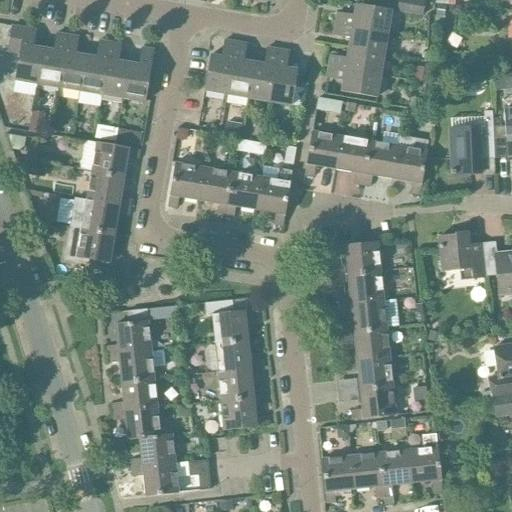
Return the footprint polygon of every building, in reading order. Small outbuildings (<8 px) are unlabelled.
[(424,0),(398,0),(396,12),(423,17),(426,0),(424,0)] [(336,24),(388,34),(391,12),(355,6),(354,16),(338,13),(336,24)] [(349,49),(384,55),(388,34),(336,24),(334,35),(350,38),(349,49)] [(11,27),(7,52),(19,54),(14,81),(15,81),(13,93),(34,97),(36,85),(42,49),(33,48),(35,31),(11,27)] [(36,85),(58,89),(66,37),(55,35),(52,51),(42,49),(36,85)] [(58,89),(79,92),(85,57),(75,55),(78,39),(66,37),(58,89)] [(79,92),(100,96),(109,44),(97,42),(94,59),(85,57),(79,92)] [(204,92),(226,96),(235,44),(224,42),(221,58),(210,56),(204,92)] [(100,96),(122,100),(128,64),(118,62),(121,46),(109,44),(100,96)] [(226,96),(248,99),(253,64),(244,62),(247,46),(235,44),(226,96)] [(122,100),(144,103),(153,51),(141,49),(138,65),(128,64),(122,100)] [(248,99),(269,103),(278,51),(266,49),(264,66),(253,64),(248,99)] [(329,67),(381,76),(384,55),(349,49),(347,58),(331,56),(329,67)] [(269,103),(292,107),(298,71),(284,69),(286,52),(278,51),(269,103)] [(342,93),(377,98),(381,76),(329,67),(327,78),(344,81),(342,93)] [(317,110),(339,113),(341,101),(318,98),(317,110)] [(511,158),(511,110),(504,111),(505,127),(493,128),(494,159),(511,158)] [(448,131),(451,177),(481,174),(480,160),(494,159),(493,128),(492,128),(492,112),(484,113),(484,128),(448,131)] [(304,176),(314,178),(316,166),(335,170),(341,137),(312,132),(304,176)] [(354,185),(361,187),(369,142),(341,137),(335,170),(356,174),(354,185)] [(428,142),(413,139),(399,137),(398,147),(392,180),(412,184),(410,195),(419,196),(427,152),(426,152),(428,142)] [(239,138),(236,147),(262,156),(265,146),(239,138)] [(83,142),(79,170),(91,172),(124,178),(127,159),(137,160),(140,151),(128,149),(83,142)] [(361,187),(370,188),(372,177),(392,180),(398,147),(369,142),(361,187)] [(168,207),(176,209),(178,198),(196,201),(202,168),(175,163),(168,207)] [(216,216),(224,217),(232,173),(202,168),(196,201),(218,205),(216,216)] [(273,226),(281,228),(289,183),(292,172),(279,170),(277,181),(260,178),(254,211),(275,215),(273,226)] [(86,201),(130,208),(131,200),(120,198),(124,178),(91,172),(86,201)] [(224,217),(233,219),(235,208),(254,211),(260,178),(232,173),(224,217)] [(128,217),(130,208),(86,201),(75,199),(70,228),(81,230),(114,235),(117,216),(128,217)] [(89,261),(119,266),(121,257),(110,255),(114,235),(81,230),(70,228),(64,260),(88,264),(89,261)] [(460,272),(461,282),(486,279),(486,278),(483,246),(471,247),(469,233),(456,234),(456,236),(440,238),(444,274),(460,272)] [(346,255),(349,277),(381,273),(378,243),(334,247),(335,256),(346,255)] [(498,276),(500,295),(511,294),(511,254),(498,256),(497,244),(483,246),(486,278),(498,276)] [(339,306),(384,301),(381,273),(349,277),(350,295),(338,296),(339,306)] [(354,334),(388,330),(384,301),(339,306),(340,314),(352,313),(354,334)] [(212,316),(215,345),(247,342),(245,322),(258,321),(257,311),(233,314),(231,302),(205,304),(206,317),(212,316)] [(148,310),(127,312),(129,324),(116,326),(118,346),(107,347),(108,356),(153,351),(148,310)] [(345,354),(346,364),(391,359),(388,330),(354,334),(356,353),(345,354)] [(218,372),(218,373),(263,369),(263,361),(249,362),(247,342),(215,345),(215,346),(209,347),(204,353),(206,367),(212,372),(218,372)] [(489,378),(492,398),(511,394),(511,345),(494,348),(498,376),(489,378)] [(120,362),(122,383),(156,380),(153,351),(108,356),(108,364),(120,362)] [(358,370),(360,391),(394,387),(391,359),(346,364),(347,371),(358,370)] [(218,373),(221,402),(253,399),(251,379),(264,377),(263,369),(218,373)] [(112,405),(113,414),(159,409),(156,380),(122,383),(124,403),(112,405)] [(351,412),(352,421),(397,416),(394,387),(360,391),(362,411),(351,412)] [(511,414),(511,394),(492,398),(495,418),(511,414)] [(221,402),(224,432),(269,427),(268,418),(255,419),(253,399),(221,402)] [(126,421),(128,441),(140,440),(173,436),(172,425),(160,423),(159,409),(113,414),(114,422),(126,421)] [(386,431),(385,421),(376,422),(377,432),(386,431)] [(432,482),(433,494),(442,493),(438,448),(437,448),(436,435),(422,436),(423,449),(408,451),(411,484),(432,482)] [(131,461),(132,470),(177,465),(174,436),(173,436),(140,440),(143,460),(131,461)] [(379,454),(384,499),(393,498),(392,486),(411,484),(408,451),(379,454)] [(375,488),(377,499),(384,499),(379,454),(351,457),(355,490),(375,488)] [(322,460),(327,505),(336,504),(335,492),(355,490),(351,457),(322,460)] [(199,475),(200,491),(210,490),(209,474),(208,462),(187,464),(188,476),(199,475)] [(144,476),(147,497),(180,493),(177,465),(132,470),(133,477),(144,476)]
